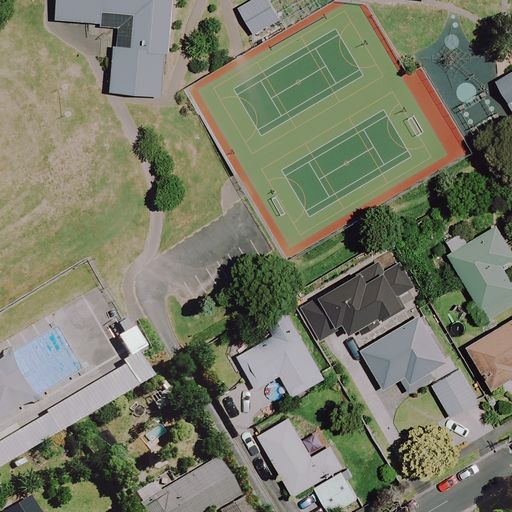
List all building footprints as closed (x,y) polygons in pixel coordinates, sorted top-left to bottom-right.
[(106,89),(160,94),(164,50),(169,51),(173,0),(57,0),(55,19),(104,23),(105,10),(136,13),(133,43),(110,41),(106,89)] [(280,19),(268,0),(247,0),(237,6),(254,34),(280,19)] [(511,70),(495,81),(511,109),(511,70)] [(511,261),(511,252),(497,227),(467,244),(461,234),(442,245),(487,322),(511,306),(511,283),(502,267),(511,261)] [(414,288),(394,254),(363,273),(304,308),(321,336),(345,322),(353,334),(404,304),(399,296),(414,288)] [(325,379),(295,324),(287,310),(268,321),(275,335),(237,356),(256,389),(281,376),(292,397),(325,379)] [(446,363),(420,317),(361,350),(383,389),(401,380),(409,393),(434,379),(430,372),(446,363)] [(511,319),(467,346),(491,389),(511,377),(511,319)] [(142,348),(130,328),(114,337),(125,357),(142,348)] [(0,420),(32,401),(4,357),(0,359),(0,420)] [(478,401),(459,370),(431,386),(450,418),(478,401)] [(312,458),(288,418),(258,435),(293,496),(343,466),(331,446),(312,458)] [(248,511),(240,498),(237,500),(213,460),(132,509),(133,511),(248,511)] [(335,511),(358,500),(343,474),(315,490),(327,511),(335,511)]
